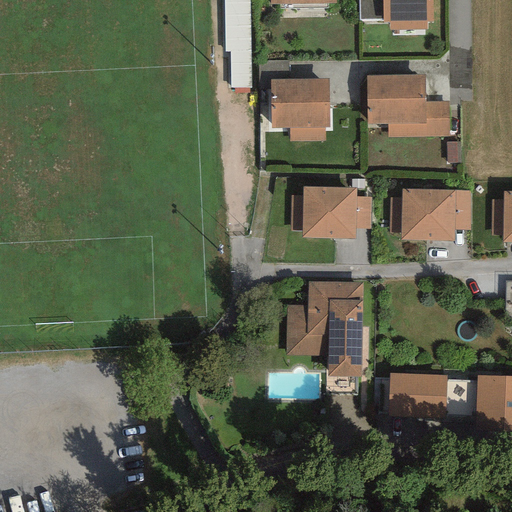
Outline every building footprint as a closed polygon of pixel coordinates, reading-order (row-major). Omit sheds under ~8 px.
[(223,0),(224,52),(229,52),(230,89),(250,88),(248,0),(223,0)] [(382,19),(381,0),(358,0),(359,20),(382,19)] [(431,0),(381,0),(382,19),(382,22),(388,22),(389,30),(426,30),(426,22),(431,22),(431,0)] [(365,76),(366,123),(386,123),(387,138),(448,136),(447,101),(424,102),(423,74),(365,76)] [(329,79),(270,79),(269,128),(288,128),(288,141),(324,142),(325,128),(328,128),(329,79)] [(355,188),(301,187),(301,195),(290,195),(289,231),(300,231),(300,238),(354,239),(354,228),(355,197),(355,188)] [(454,190),(401,189),(401,197),(390,197),(389,233),(400,233),(400,240),(453,242),(454,231),(454,190)] [(470,191),(454,190),(454,231),(470,231),(470,191)] [(511,191),(503,191),(502,199),(491,199),(491,235),(502,235),(501,242),(511,242),(511,191)] [(370,198),(355,197),(354,228),(370,229),(370,198)] [(362,282),(307,282),(307,305),(286,305),(285,355),(327,355),(326,376),(360,377),(362,282)] [(444,376),(389,374),(387,416),(443,418),(444,376)] [(511,376),(476,376),(474,431),(511,432),(511,376)]
